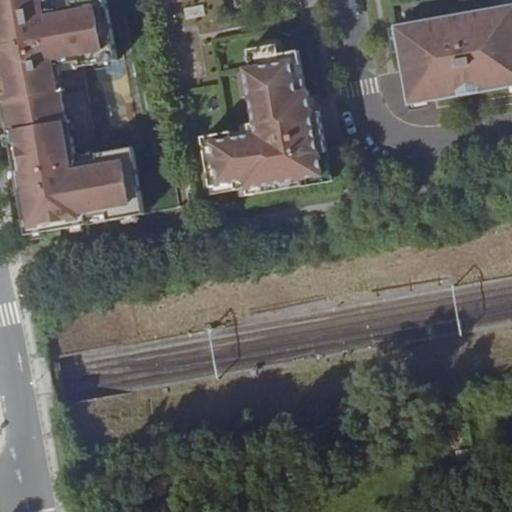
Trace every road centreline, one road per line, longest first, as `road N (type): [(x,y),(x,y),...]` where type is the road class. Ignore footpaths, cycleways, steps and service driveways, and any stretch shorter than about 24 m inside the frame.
road 1 (residential): [(346,0),(362,88),(387,137),(423,143),(511,127)]
road 2 (residential): [(42,511),(0,307)]
